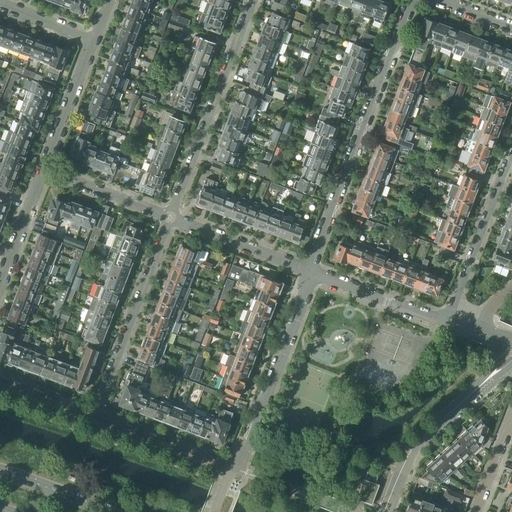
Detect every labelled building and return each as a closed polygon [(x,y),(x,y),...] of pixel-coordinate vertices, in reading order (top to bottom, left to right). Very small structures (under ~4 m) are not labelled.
[(70,10),(71,10),(74,0),(62,0),(61,5),(62,5),(62,7),(66,8),(67,7),(71,9),(70,10)] [(74,0),(71,10),(79,13),(79,12),(81,11),(82,11),(82,12),(86,0),(74,0)] [(132,2),(130,7),(147,13),(152,2),(145,0),(130,0),(130,1),(132,2)] [(207,0),(207,2),(227,10),(228,9),(229,10),(231,4),(230,3),(231,0),(207,0)] [(350,14),(357,17),(363,0),(350,0),(348,7),(352,8),(350,14)] [(369,20),(371,15),(376,0),(363,0),(357,17),(355,22),(361,24),(363,17),(369,20)] [(376,0),(371,15),(375,17),(373,21),(381,24),(383,19),(384,18),(386,15),(385,13),(387,7),(388,7),(388,6),(387,6),(387,5),(387,4),(386,4),(376,0)] [(207,2),(203,13),(223,21),(225,21),(227,15),(226,15),(227,10),(207,2)] [(128,13),(126,18),(143,24),(147,13),(130,7),(128,8),(126,12),(128,13)] [(164,11),(161,19),(167,21),(169,17),(170,13),(164,11)] [(223,21),(203,13),(198,25),(219,33),(219,32),(221,32),(223,27),(221,26),(223,21)] [(267,18),(265,23),(283,30),(287,19),(273,13),(271,18),(269,17),(267,18)] [(173,15),(170,21),(176,23),(176,22),(184,25),(187,27),(190,21),(178,17),(173,15)] [(429,43),(436,23),(437,22),(433,20),(432,22),(430,21),(430,19),(424,17),(422,23),(423,24),(408,62),(420,67),(429,43)] [(123,24),(122,28),(139,35),(143,24),(126,18),(124,19),(122,23),(123,24)] [(162,19),(158,30),(163,32),(167,21),(162,19)] [(176,23),(170,21),(168,27),(181,32),(184,25),(176,22),(176,23)] [(263,30),(261,34),(276,40),(280,29),(283,30),(265,23),(265,24),(263,25),(262,29),(263,30)] [(327,30),(335,33),(337,26),(329,23),(327,30)] [(429,43),(440,48),(448,26),(441,24),(441,25),(436,23),(429,43)] [(452,50),(453,47),(459,32),(455,30),(455,29),(448,26),(440,48),(451,52),(452,50)] [(119,35),(118,39),(135,45),(139,35),(122,28),(122,29),(120,29),(118,34),(119,35)] [(0,40),(0,46),(8,49),(15,33),(14,32),(14,31),(11,30),(9,30),(5,29),(0,40)] [(453,47),(465,51),(471,35),(464,32),(463,33),(459,32),(453,47)] [(8,49),(19,53),(26,36),(25,36),(24,35),(21,34),(19,34),(15,33),(8,49)] [(258,41),(256,46),(278,54),(282,42),(276,40),(261,34),(260,36),(259,36),(258,40),(258,41)] [(364,34),(360,44),(372,48),(374,42),(373,42),(375,38),(364,34)] [(462,57),(473,61),(481,40),(477,39),(477,38),(471,35),(465,51),(462,57)] [(19,53),(29,57),(36,41),(31,39),(31,38),(27,36),(26,37),(26,36),(19,53)] [(194,36),(190,47),(210,55),(212,50),(213,51),(215,45),(214,45),(215,44),(194,36)] [(114,49),(131,56),(135,45),(118,39),(116,42),(115,43),(113,47),(114,49)] [(29,57),(39,61),(46,44),(42,43),(41,41),(38,40),(36,41),(29,57)] [(306,48),(312,50),(315,42),(309,40),(306,48)] [(482,71),(485,65),(493,44),(486,41),(486,42),(481,40),(473,61),(471,67),(482,71)] [(39,61),(49,65),(50,65),(57,47),(56,47),(56,48),(52,47),(51,45),(48,44),(47,45),(46,44),(39,61)] [(353,44),(348,55),(366,62),(368,56),(367,55),(366,54),(368,49),(353,44)] [(494,67),(496,68),(503,49),(499,47),(500,46),(493,44),(485,65),(494,67)] [(253,56),(252,57),(274,65),(278,54),(256,46),(255,51),(253,51),(252,55),(253,56)] [(49,65),(44,79),(43,83),(54,87),(61,68),(62,69),(64,64),(63,63),(67,51),(57,47),(50,65),(49,65)] [(195,50),(183,83),(182,83),(197,89),(210,55),(190,47),(190,48),(195,50)] [(315,48),(313,54),(318,56),(321,50),(315,48)] [(110,59),(110,60),(127,67),(131,56),(114,49),(112,53),(111,54),(109,58),(110,59)] [(509,68),(511,59),(511,50),(508,49),(508,51),(503,49),(496,68),(496,69),(501,71),(503,66),(509,68)] [(308,65),(309,65),(313,67),(314,64),(316,65),(319,56),(318,56),(313,54),(308,65)] [(346,55),(342,65),(362,73),(364,68),(365,68),(366,64),(366,63),(366,62),(348,55),(346,55)] [(248,68),(248,69),(270,77),(271,77),(270,76),(274,65),(252,57),(250,62),(249,63),(247,66),(248,68)] [(106,70),(106,71),(123,78),(127,67),(110,60),(108,64),(107,64),(105,69),(106,70)] [(300,63),(296,74),(302,76),(306,65),(300,63)] [(313,67),(309,65),(304,77),(308,78),(313,67)] [(329,74),(337,77),(357,85),(359,79),(361,79),(362,75),(362,74),(362,73),(342,65),(339,72),(337,71),(331,69),(329,74)] [(405,72),(403,76),(418,82),(423,70),(408,65),(407,66),(407,65),(405,66),(404,70),(404,71),(405,72)] [(12,72),(22,75),(24,71),(14,67),(12,72)] [(251,83),(249,88),(264,94),(270,77),(248,69),(246,74),(247,75),(248,76),(247,81),(251,83)] [(26,77),(33,79),(34,75),(35,74),(24,70),(24,71),(22,75),(26,77)] [(5,71),(1,80),(6,82),(10,73),(5,71)] [(102,81),(101,82),(119,88),(125,91),(129,80),(123,78),(106,71),(104,75),(102,75),(101,80),(102,81)] [(302,76),(296,74),(292,85),(298,87),(302,76)] [(401,80),(398,87),(414,93),(418,82),(403,76),(402,80),(401,80)] [(333,88),(353,96),(354,94),(355,94),(356,90),(356,89),(357,85),(337,77),(333,88)] [(178,81),(174,91),(181,94),(194,99),(197,89),(182,83),(183,83),(178,81)] [(36,82),(32,93),(49,99),(50,99),(49,98),(51,98),(52,94),(51,93),(53,89),(36,82)] [(98,86),(96,92),(115,99),(119,88),(101,82),(100,86),(98,86)] [(476,88),(481,90),(487,92),(489,85),(478,82),(476,88)] [(461,98),(466,87),(459,84),(455,95),(461,98)] [(447,92),(452,94),(453,95),(456,87),(450,85),(447,92)] [(397,94),(395,99),(415,106),(416,102),(411,100),(414,93),(398,87),(396,94),(397,94)] [(235,102),(257,111),(257,110),(260,111),(264,101),(269,103),(272,97),(264,94),(249,88),(247,93),(243,92),(243,93),(241,92),(240,93),(238,96),(239,98),(241,98),(239,103),(235,102)] [(329,99),(331,100),(349,107),(349,106),(351,105),(352,102),(351,100),(353,96),(333,88),(329,99)] [(499,96),(510,100),(511,95),(501,90),(499,96)] [(23,102),(28,103),(45,110),(47,105),(48,104),(50,101),(49,100),(49,99),(32,93),(27,91),(23,102)] [(181,94),(174,91),(169,104),(189,112),(189,110),(190,110),(192,105),(191,105),(194,99),(181,94)] [(91,101),(92,102),(111,110),(115,99),(96,92),(94,96),(92,96),(91,101)] [(143,93),(141,99),(153,103),(155,97),(143,93)] [(486,95),(482,106),(504,114),(509,103),(486,95)] [(450,107),(451,107),(457,109),(460,101),(454,98),(450,107)] [(390,110),(406,116),(411,118),(415,107),(414,106),(415,106),(395,99),(393,103),(392,103),(390,110)] [(323,108),(320,115),(338,122),(340,116),(342,117),(344,112),(345,113),(347,112),(349,107),(331,100),(327,110),(323,108)] [(111,110),(92,102),(91,102),(91,104),(89,104),(88,108),(89,110),(87,114),(106,121),(111,110)] [(257,111),(235,102),(235,103),(233,104),(232,107),(233,108),(231,113),(250,120),(253,122),(253,121),(257,111)] [(28,103),(24,114),(41,120),(42,120),(41,119),(43,119),(44,115),(43,113),(45,110),(28,103)] [(128,104),(124,115),(131,118),(135,107),(128,104)] [(483,107),(479,118),(501,126),(503,119),(502,119),(504,114),(482,106),(483,107)] [(447,118),(453,120),(457,109),(451,107),(450,107),(446,118),(447,118)] [(134,116),(141,119),(144,112),(137,109),(134,116)] [(388,116),(386,121),(401,127),(406,116),(390,110),(387,116),(388,116)] [(164,127),(180,133),(182,129),(183,129),(186,123),(184,123),(185,122),(172,117),(173,115),(164,111),(159,125),(164,127)] [(227,124),(226,124),(245,131),(250,120),(231,113),(229,119),(227,119),(226,122),(227,124)] [(17,122),(17,123),(37,130),(39,126),(40,126),(41,122),(41,121),(41,120),(24,114),(20,123),(17,122)] [(304,128),(315,132),(315,133),(336,140),(333,138),(335,133),(336,133),(337,130),(337,128),(337,127),(336,127),(338,122),(320,115),(315,127),(314,127),(313,125),(307,123),(306,123),(304,128)] [(135,117),(131,128),(136,130),(140,119),(135,117)] [(479,117),(474,129),(496,137),(497,133),(498,133),(501,126),(479,118),(479,117)] [(276,127),(281,129),(282,130),(285,121),(279,119),(276,127)] [(401,127),(386,121),(385,126),(384,125),(381,131),(382,132),(400,139),(404,141),(409,130),(405,128),(401,127)] [(286,122),(282,133),(290,136),(294,124),(286,122)] [(17,123),(13,133),(30,140),(30,139),(32,140),(34,134),(33,133),(34,130),(37,131),(37,130),(17,123)] [(116,124),(114,130),(125,134),(127,128),(116,124)] [(224,130),(222,135),(237,141),(239,137),(243,139),(246,132),(245,132),(245,131),(226,124),(226,125),(225,126),(224,129),(224,130)] [(164,127),(159,139),(176,145),(178,140),(179,140),(181,134),(180,134),(180,133),(164,127)] [(73,156),(81,160),(90,135),(91,135),(93,130),(89,129),(87,134),(80,131),(78,138),(77,138),(75,144),(74,143),(71,152),(73,156)] [(475,129),(471,140),(492,149),(495,142),(494,141),(496,137),(474,129),(475,129)] [(270,141),(271,141),(276,143),(280,133),(274,130),(270,141)] [(315,132),(310,143),(317,146),(332,151),(334,146),(335,145),(336,143),(336,141),(336,140),(315,133),(315,132)] [(13,133),(9,143),(26,150),(26,149),(28,149),(29,145),(29,144),(30,140),(13,133)] [(446,136),(441,134),(439,133),(437,140),(443,143),(446,136)] [(87,164),(91,165),(98,149),(87,145),(91,135),(90,135),(81,160),(82,160),(81,162),(81,163),(85,165),(87,164)] [(218,146),(218,147),(237,154),(233,152),(237,141),(222,135),(220,141),(219,142),(218,145),(218,146)] [(159,139),(155,150),(172,156),(174,151),(175,152),(177,146),(176,145),(159,139)] [(400,139),(398,145),(409,149),(411,150),(411,149),(416,151),(418,146),(404,141),(400,139)] [(465,151),(468,152),(487,160),(489,155),(490,156),(492,149),(471,140),(469,140),(465,151)] [(266,153),(267,153),(272,155),(276,143),(271,141),(266,153)] [(9,143),(5,153),(23,160),(23,159),(24,159),(25,155),(25,154),(26,150),(9,143)] [(310,143),(306,155),(328,163),(328,162),(329,161),(330,158),(330,157),(332,151),(317,146),(310,143)] [(375,150),(374,155),(393,162),(398,151),(396,150),(378,143),(378,144),(377,144),(374,149),(375,150)] [(409,149),(398,145),(396,150),(398,151),(407,155),(409,149)] [(237,154),(218,147),(222,149),(220,153),(218,153),(217,153),(215,157),(216,158),(218,159),(218,160),(237,167),(240,159),(235,158),(237,154)] [(97,168),(102,169),(108,152),(98,149),(91,165),(91,166),(92,167),(96,169),(97,168)] [(155,150),(151,161),(167,168),(168,166),(169,167),(171,161),(170,160),(172,156),(155,150)] [(108,152),(102,169),(102,171),(106,173),(108,172),(112,173),(118,157),(108,152)] [(487,160),(468,152),(463,164),(483,171),(487,160)] [(5,153),(1,164),(18,170),(20,166),(22,166),(23,162),(22,161),(23,160),(5,153)] [(278,157),(277,157),(273,155),(270,164),(275,166),(278,157)] [(302,165),(305,166),(323,173),(325,169),(327,168),(328,165),(327,163),(328,163),(306,155),(302,165)] [(371,159),(368,166),(384,172),(384,171),(390,173),(394,162),(393,162),(374,155),(372,159),(371,159)] [(451,159),(449,164),(458,168),(459,168),(461,163),(451,159)] [(221,173),(221,172),(224,164),(213,160),(210,169),(221,173)] [(151,161),(146,172),(163,179),(164,177),(165,178),(167,172),(166,171),(167,168),(151,161)] [(130,166),(124,163),(119,162),(116,169),(127,173),(129,169),(130,166)] [(260,163),(256,174),(262,177),(264,176),(267,166),(260,163)] [(1,164),(0,167),(0,175),(14,181),(16,176),(18,176),(19,172),(18,171),(18,170),(1,164)] [(458,168),(449,164),(447,169),(457,173),(458,168)] [(163,179),(146,172),(130,166),(129,169),(145,175),(139,190),(152,195),(154,188),(159,190),(159,189),(161,189),(163,183),(162,183),(163,179)] [(323,173),(305,166),(300,178),(315,184),(319,185),(319,184),(321,184),(322,181),(321,179),(323,173)] [(365,177),(385,185),(386,185),(388,180),(382,178),(384,172),(368,166),(366,172),(367,173),(365,177)] [(265,178),(273,181),(276,174),(272,173),(274,169),(269,167),(265,178)] [(15,182),(14,181),(0,175),(0,192),(6,195),(8,190),(11,191),(12,187),(13,187),(15,187),(16,183),(15,182)] [(464,176),(459,187),(474,193),(479,182),(464,176)] [(198,205),(208,208),(214,191),(211,189),(212,186),(216,187),(218,181),(207,177),(205,183),(204,183),(201,190),(200,191),(199,194),(199,195),(197,201),(196,202),(198,205)] [(362,181),(360,188),(376,194),(381,196),(385,185),(365,177),(363,181),(362,181)] [(315,184),(300,178),(299,182),(295,180),(292,188),(311,195),(313,193),(314,191),(313,189),(315,184)] [(269,188),(278,192),(280,186),(271,183),(269,188)] [(459,187),(455,199),(471,205),(474,198),(473,197),(474,193),(459,187)] [(218,212),(219,212),(227,191),(221,189),(221,190),(215,188),(214,191),(208,208),(212,210),(213,211),(217,213),(218,212)] [(358,195),(356,200),(381,209),(382,205),(377,204),(373,202),(376,194),(360,188),(357,195),(358,195)] [(227,191),(219,212),(224,214),(224,216),(228,217),(229,216),(230,217),(238,197),(231,194),(232,193),(231,193),(227,191)] [(289,196),(291,197),(300,201),(302,195),(291,191),(289,196)] [(240,221),(241,221),(247,206),(249,201),(238,196),(238,197),(230,217),(235,218),(235,220),(239,221),(240,221)] [(252,225),(258,210),(251,208),(252,204),(253,205),(256,198),(251,196),(249,201),(247,206),(241,221),(246,223),(247,224),(250,225),(252,225)] [(445,207),(446,208),(466,215),(467,211),(468,211),(471,205),(455,199),(449,196),(445,207)] [(0,209),(6,212),(6,211),(8,211),(9,208),(8,206),(10,201),(0,197),(0,209)] [(56,226),(65,203),(56,199),(52,201),(49,210),(47,216),(41,233),(52,237),(56,227),(56,226)] [(66,201),(65,203),(56,226),(56,227),(60,218),(70,222),(76,205),(72,203),(71,201),(67,200),(66,201)] [(381,209),(356,200),(355,204),(354,204),(351,210),(352,210),(352,211),(371,218),(372,217),(374,217),(375,215),(375,214),(374,212),(369,210),(370,209),(374,211),(376,207),(381,209)] [(263,229),(264,229),(269,215),(271,209),(264,206),(264,205),(264,204),(263,203),(262,202),(261,202),(258,210),(252,225),(257,227),(258,228),(261,230),(263,229)] [(78,204),(76,205),(70,222),(80,226),(87,209),(86,209),(82,207),(82,205),(78,204)] [(80,226),(90,229),(97,213),(93,211),(92,209),(88,208),(87,209),(80,226)] [(410,215),(415,217),(418,210),(412,208),(410,215)] [(449,214),(447,221),(463,227),(465,220),(464,220),(466,215),(446,208),(444,213),(449,214)] [(296,213),(293,220),(286,238),(289,239),(289,240),(299,243),(300,240),(304,242),(306,237),(301,235),(301,233),(303,231),(303,228),(304,228),(306,222),(299,219),(300,215),(296,213)] [(94,226),(107,231),(112,218),(98,214),(94,226)] [(363,218),(353,214),(350,222),(360,226),(363,218)] [(274,233),(275,234),(280,219),(269,215),(264,229),(268,231),(269,233),(273,234),(274,233)] [(285,238),(286,238),(293,220),(292,217),(290,216),(288,216),(286,216),(282,215),(280,219),(275,234),(280,236),(280,237),(284,238),(285,238)] [(400,216),(398,221),(397,224),(402,226),(406,218),(400,216)] [(442,219),(438,230),(457,238),(459,234),(460,234),(463,227),(447,221),(442,219)] [(117,235),(139,243),(142,235),(141,235),(142,230),(132,226),(133,224),(125,220),(122,228),(118,230),(117,235)] [(502,229),(500,235),(511,239),(511,226),(505,224),(503,229),(502,229)] [(457,238),(438,230),(433,242),(453,249),(457,238)] [(36,245),(36,246),(53,252),(57,254),(62,243),(40,234),(38,239),(37,239),(35,244),(36,245)] [(109,236),(106,245),(134,256),(134,254),(135,254),(137,250),(136,249),(139,243),(117,235),(116,239),(109,236)] [(498,243),(496,247),(511,253),(511,239),(500,235),(497,242),(498,243)] [(89,239),(85,251),(90,254),(95,242),(89,239)] [(354,240),(352,244),(346,261),(350,263),(357,266),(365,245),(364,244),(364,243),(355,240),(355,241),(354,240)] [(345,264),(346,261),(352,244),(345,241),(343,246),(339,244),(333,259),(345,264)] [(107,261),(108,261),(110,262),(129,269),(129,267),(131,267),(132,263),(132,262),(134,256),(106,245),(105,247),(112,250),(110,253),(109,253),(107,261)] [(364,268),(368,269),(374,254),(376,249),(365,245),(357,266),(363,268),(364,268)] [(32,255),(32,256),(49,262),(53,252),(36,246),(34,249),(33,250),(31,254),(32,255)] [(176,257),(197,265),(210,270),(212,265),(197,259),(199,253),(180,246),(180,247),(179,248),(178,251),(178,252),(176,257)] [(511,253),(496,247),(494,253),(493,252),(491,260),(494,261),(494,260),(499,262),(498,265),(504,268),(505,264),(507,265),(510,257),(511,257),(511,253)] [(452,252),(441,248),(438,255),(449,259),(452,252)] [(72,260),(73,260),(78,262),(83,251),(77,249),(72,260)] [(372,272),(379,274),(385,259),(387,253),(376,249),(374,254),(368,269),(373,271),(372,272)] [(83,255),(80,264),(85,266),(88,257),(83,255)] [(45,273),(49,274),(53,264),(49,262),(32,256),(30,260),(29,260),(27,265),(28,266),(45,273)] [(174,263),(172,268),(191,276),(193,276),(197,265),(176,257),(176,258),(175,259),(173,262),(174,263)] [(395,281),(402,283),(407,267),(410,262),(399,257),(396,263),(391,278),(395,280),(395,281)] [(386,276),(391,278),(396,263),(385,259),(379,274),(386,277),(386,276)] [(417,289),(424,292),(430,276),(423,273),(428,261),(423,259),(419,272),(413,286),(418,288),(417,289)] [(108,261),(103,274),(124,281),(125,280),(126,279),(127,275),(127,274),(129,269),(110,262),(108,261)] [(224,262),(220,274),(225,276),(230,265),(224,262)] [(80,265),(75,277),(80,278),(84,266),(80,265)] [(258,288),(277,295),(277,294),(278,294),(281,286),(280,286),(280,284),(280,283),(275,281),(275,282),(274,282),(272,281),(272,280),(269,278),(268,279),(261,276),(249,271),(249,272),(232,265),(227,277),(258,288)] [(24,276),(41,283),(45,285),(49,274),(45,273),(28,266),(26,270),(25,270),(23,275),(24,276)] [(408,285),(413,286),(419,272),(407,267),(402,283),(408,286),(408,285)] [(169,274),(167,280),(185,287),(182,286),(184,281),(188,283),(191,276),(172,268),(171,269),(170,270),(169,273),(169,274)] [(72,278),(74,272),(70,270),(67,276),(66,280),(70,282),(72,278)] [(107,281),(105,287),(120,293),(120,291),(121,291),(123,287),(122,286),(124,281),(103,274),(103,273),(100,279),(107,281)] [(21,283),(20,287),(37,293),(41,283),(24,276),(23,276),(24,277),(23,277),(22,277),(21,282),(21,283)] [(430,276),(424,292),(430,294),(431,293),(436,295),(441,280),(430,276)] [(71,289),(75,291),(77,291),(81,279),(80,278),(75,277),(71,289)] [(227,279),(223,288),(230,290),(233,281),(227,279)] [(185,287),(167,280),(166,284),(165,285),(163,288),(164,289),(163,291),(178,296),(178,297),(185,299),(189,288),(185,287)] [(93,297),(115,305),(115,304),(117,303),(118,300),(118,298),(120,293),(105,287),(97,285),(93,297)] [(17,293),(16,297),(33,303),(37,293),(20,287),(18,288),(17,292),(17,293)] [(223,288),(219,299),(224,301),(225,301),(229,290),(223,288)] [(254,299),(258,301),(273,306),(277,295),(258,288),(254,299)] [(75,291),(71,289),(66,301),(71,303),(75,291)] [(57,302),(62,304),(66,293),(62,291),(61,291),(57,302)] [(161,297),(159,302),(174,308),(181,311),(186,300),(185,299),(178,297),(178,296),(163,291),(163,292),(162,292),(161,296),(161,297)] [(14,304),(12,307),(29,314),(33,303),(16,297),(16,298),(15,298),(13,303),(13,304),(14,304)] [(93,297),(88,310),(110,318),(111,316),(112,316),(113,312),(113,311),(115,305),(93,297)] [(217,298),(213,297),(210,304),(205,302),(203,306),(212,310),(217,298)] [(224,301),(219,299),(215,310),(220,312),(224,301)] [(249,310),(254,312),(269,317),(270,313),(272,312),(273,309),(273,307),(273,306),(258,301),(258,302),(253,300),(249,310)] [(62,304),(57,302),(53,311),(54,311),(59,313),(60,310),(63,304),(62,304)] [(157,308),(155,313),(170,319),(174,308),(159,302),(159,303),(157,304),(156,307),(157,308)] [(29,314),(12,307),(12,308),(11,308),(9,313),(9,314),(10,314),(8,319),(25,325),(29,314)] [(63,309),(60,319),(65,321),(67,322),(71,312),(63,309)] [(83,322),(86,324),(105,331),(106,329),(107,329),(108,325),(108,324),(110,318),(88,310),(88,309),(83,322)] [(51,319),(56,321),(59,313),(54,311),(51,319)] [(254,312),(249,323),(264,329),(265,328),(266,328),(267,324),(267,323),(269,317),(254,312)] [(152,320),(150,325),(171,332),(175,321),(170,319),(155,313),(154,314),(153,315),(152,318),(152,320)] [(202,319),(208,321),(209,322),(211,316),(204,314),(202,319)] [(209,322),(211,322),(217,325),(220,318),(212,315),(209,322)] [(65,321),(60,319),(56,328),(62,330),(65,321)] [(239,332),(240,333),(260,340),(262,335),(263,334),(265,332),(264,330),(264,329),(249,323),(249,324),(243,321),(239,332)] [(3,362),(6,363),(14,343),(12,342),(17,329),(4,324),(0,335),(0,339),(0,360),(3,362)] [(105,331),(86,324),(81,337),(100,344),(105,331)] [(146,336),(167,343),(171,332),(150,325),(149,329),(147,330),(146,333),(146,335),(146,336)] [(194,341),(200,343),(204,332),(198,330),(194,341)] [(201,345),(202,345),(207,347),(212,335),(206,333),(201,345)] [(240,333),(236,344),(256,351),(258,347),(259,346),(260,343),(260,341),(260,340),(240,333)] [(68,334),(67,335),(66,340),(74,343),(76,338),(76,337),(68,334)] [(14,343),(6,363),(7,363),(7,365),(11,366),(13,366),(13,364),(19,366),(25,347),(29,337),(29,336),(25,335),(25,336),(21,345),(14,343)] [(142,346),(142,347),(162,355),(167,343),(146,336),(144,341),(143,342),(142,344),(142,346)] [(238,354),(236,357),(251,363),(253,358),(255,357),(256,354),(255,352),(256,351),(236,344),(233,352),(238,354)] [(197,356),(198,356),(203,358),(207,347),(202,345),(197,356)] [(78,370),(72,386),(76,387),(75,389),(76,391),(80,392),(81,391),(82,390),(83,390),(88,375),(90,376),(96,360),(95,359),(98,350),(87,346),(84,355),(80,365),(78,370)] [(30,370),(37,351),(36,351),(37,349),(34,347),(33,347),(32,350),(25,347),(19,366),(19,367),(23,369),(25,368),(30,370)] [(162,355),(142,347),(140,352),(139,352),(138,355),(138,357),(137,359),(162,368),(164,361),(160,360),(162,355)] [(36,372),(41,374),(48,356),(37,351),(30,370),(30,372),(34,373),(36,372)] [(231,355),(226,366),(247,374),(247,373),(249,372),(250,369),(249,368),(251,363),(236,357),(231,355)] [(47,376),(51,378),(58,362),(47,358),(48,356),(41,374),(42,374),(41,376),(42,378),(44,379),(46,378),(47,376)] [(203,358),(198,356),(194,366),(200,368),(204,358),(203,358)] [(71,386),(72,386),(78,370),(80,365),(69,361),(67,365),(68,366),(62,382),(66,384),(67,385),(69,386),(71,386)] [(132,409),(139,388),(140,386),(145,372),(148,365),(136,361),(132,372),(131,374),(129,373),(128,374),(126,379),(127,380),(128,381),(126,388),(125,388),(124,389),(119,399),(120,401),(121,401),(120,404),(132,409)] [(57,380),(62,382),(68,366),(67,365),(58,362),(51,378),(52,378),(52,379),(55,380),(57,380)] [(158,369),(148,365),(145,372),(156,376),(158,369)] [(226,366),(222,377),(243,385),(247,374),(226,366)] [(202,371),(193,368),(191,374),(189,378),(190,378),(198,381),(202,371)] [(243,385),(222,377),(218,389),(238,397),(243,385)] [(203,391),(214,395),(216,391),(205,386),(203,391)] [(150,392),(139,388),(132,409),(136,410),(135,411),(142,414),(150,393),(150,392)] [(149,415),(155,417),(160,402),(155,400),(157,396),(150,393),(142,414),(149,416),(149,415)] [(158,420),(166,423),(172,407),(164,404),(166,398),(162,396),(160,402),(155,417),(158,419),(158,420)] [(180,428),(188,431),(196,409),(195,409),(195,410),(184,406),(183,411),(177,426),(180,427),(180,428)] [(172,424),(177,426),(183,411),(172,407),(166,423),(171,425),(172,424)] [(194,432),(199,434),(207,414),(196,409),(188,431),(194,433),(194,432)] [(217,420),(210,438),(221,443),(233,413),(221,409),(218,417),(217,420)] [(205,437),(210,438),(217,420),(218,418),(207,414),(199,434),(199,435),(205,437)] [(472,425),(466,430),(480,445),(483,449),(485,447),(488,448),(491,441),(482,438),(487,427),(486,427),(487,426),(487,425),(488,425),(488,424),(488,423),(488,422),(487,421),(486,420),(485,420),(484,419),(483,419),(483,420),(482,420),(481,421),(480,420),(473,427),(472,425)] [(462,437),(460,439),(472,452),(480,445),(466,430),(460,436),(462,437)] [(456,440),(450,445),(461,458),(463,460),(472,452),(460,439),(457,441),(456,440)] [(445,452),(443,455),(455,468),(463,460),(461,458),(450,445),(443,451),(445,452)] [(476,453),(474,455),(481,462),(481,463),(483,462),(476,453)] [(439,455),(433,460),(447,475),(455,468),(443,455),(440,456),(439,455)] [(481,462),(474,455),(472,457),(476,460),(475,461),(478,464),(481,462)] [(447,475),(433,460),(427,466),(428,467),(426,469),(428,471),(420,478),(429,481),(433,483),(436,484),(447,475)] [(356,499),(357,499),(371,505),(372,504),(373,500),(374,499),(373,499),(375,495),(375,494),(377,490),(377,489),(379,485),(375,483),(378,475),(377,476),(368,472),(367,471),(365,479),(363,479),(363,480),(362,484),(361,484),(360,489),(360,488),(359,489),(360,489),(358,493),(358,494),(356,498),(356,499)] [(416,483),(427,487),(429,481),(420,478),(418,477),(416,483)] [(471,492),(465,488),(463,494),(470,496),(471,492)] [(450,491),(448,497),(461,502),(463,496),(450,491)] [(405,511),(417,511),(423,496),(413,492),(405,511)] [(417,511),(429,511),(433,504),(422,500),(424,496),(423,496),(417,511)]
